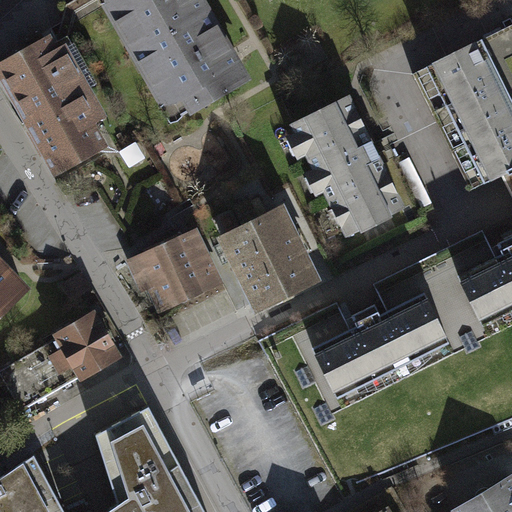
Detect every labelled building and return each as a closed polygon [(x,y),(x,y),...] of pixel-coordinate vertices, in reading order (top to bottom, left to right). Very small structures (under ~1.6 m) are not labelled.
[(144,49),(207,11),(200,0),(107,0),(105,2),(106,3),(125,36),(126,38),(136,35),(144,49)] [(207,11),(144,49),(151,62),(144,69),(144,70),(164,104),(164,105),(174,102),(182,115),(183,115),(198,106),(199,108),(229,90),(228,89),(246,79),(207,11)] [(479,172),(485,183),(501,175),(508,172),(509,174),(511,172),(511,24),(480,40),(413,74),(465,179),(479,172)] [(126,38),(125,36),(122,40),(140,71),(144,70),(144,69),(151,62),(144,49),(136,35),(126,38)] [(52,100),(82,82),(63,48),(54,53),(46,39),(24,52),(52,100)] [(0,67),(26,114),(52,100),(24,52),(0,64),(0,67)] [(82,82),(52,100),(83,156),(101,146),(89,124),(101,117),(82,82)] [(348,97),(293,125),(347,234),(361,227),(362,229),(370,228),(377,225),(383,221),(389,216),(388,214),(402,207),(348,97)] [(83,156),(52,100),(26,114),(35,130),(30,133),(38,148),(44,145),(58,170),(83,156)] [(164,105),(164,104),(161,107),(170,123),(178,121),(183,116),(183,115),(182,115),(174,102),(164,105)] [(430,202),(413,164),(399,171),(416,209),(430,202)] [(511,172),(509,174),(508,172),(501,175),(511,197),(511,172)] [(245,227),(222,239),(256,308),(316,278),(281,209),(259,221),(249,201),(235,208),(245,227)] [(511,236),(498,243),(503,254),(496,258),(482,230),(428,257),(507,421),(511,418),(511,236)] [(195,231),(132,260),(145,289),(159,282),(170,305),(219,282),(195,231)] [(428,257),(374,284),(387,311),(380,315),(375,304),(352,315),(357,326),(350,329),(336,302),(258,341),(339,490),(507,421),(428,257)] [(0,311),(24,289),(0,264),(0,263),(0,311)] [(72,300),(89,288),(79,273),(62,285),(72,300)] [(38,400),(116,354),(94,315),(0,369),(0,374),(13,398),(31,388),(38,400)] [(118,504),(180,465),(148,406),(96,434),(118,504)] [(64,511),(34,454),(0,477),(0,511),(64,511)] [(205,511),(180,465),(118,504),(106,511),(205,511)] [(511,511),(511,481),(510,477),(451,511),(511,511)]
